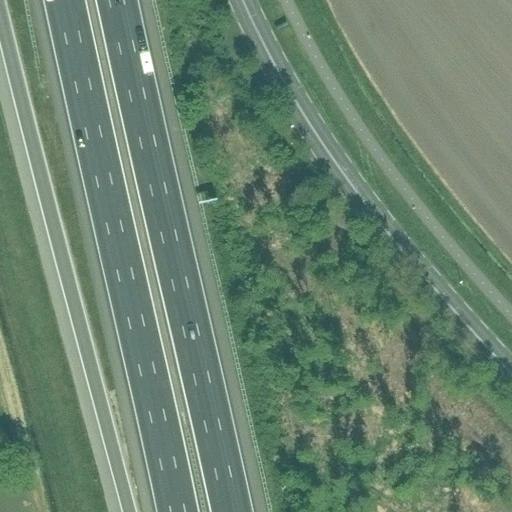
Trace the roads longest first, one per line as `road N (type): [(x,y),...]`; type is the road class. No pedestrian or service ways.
road 1 (motorway): [(64,0),(177,511)]
road 2 (motorway): [(228,511),(118,0)]
road 3 (motorway): [(0,15),(128,511)]
road 4 (tertiary): [(511,374),(351,181),(240,0)]
